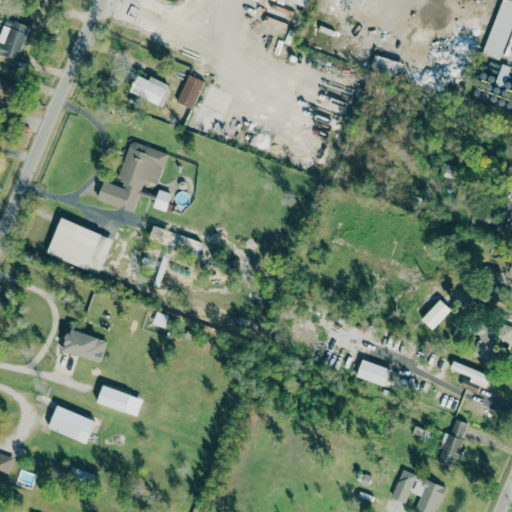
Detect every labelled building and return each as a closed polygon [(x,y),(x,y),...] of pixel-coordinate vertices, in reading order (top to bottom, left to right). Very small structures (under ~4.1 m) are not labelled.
[(511,0),(502,0),(485,54),(502,59),(511,26),(511,0)] [(0,53),(19,58),(27,24),(3,19),(0,31),(0,53)] [(164,105),(171,84),(149,76),(148,79),(136,74),(129,93),(164,105)] [(176,102),(193,108),(204,80),(187,74),(176,102)] [(20,87),(0,77),(0,97),(12,103),(20,87)] [(167,152),(130,140),(116,185),(103,180),(97,199),(133,211),(138,193),(140,194),(145,181),(157,185),(167,152)] [(171,193),(158,189),(152,206),(165,211),(171,193)] [(46,253),(87,269),(89,262),(100,267),(112,237),(60,218),(46,253)] [(450,309),(439,299),(421,319),(431,329),(450,309)] [(511,336),(511,327),(478,319),(474,334),(478,335),(473,354),(492,359),(497,341),(510,344),(511,336)] [(61,350),(100,362),(107,340),(68,328),(61,350)] [(389,368),(361,359),(355,376),(383,385),(389,368)] [(471,377),(469,381),(485,387),(490,376),(453,360),(449,368),(471,377)] [(97,402),(124,411),(130,394),(102,385),(97,402)] [(90,429),(51,418),(48,430),(86,441),(90,429)] [(467,423),(454,419),(450,434),(445,432),(436,461),(454,467),(467,423)] [(0,470),(8,473),(13,457),(0,452),(0,470)] [(390,496),(404,502),(417,475),(402,469),(390,496)] [(411,492),(419,495),(413,511),(435,511),(445,486),(417,476),(411,492)]
